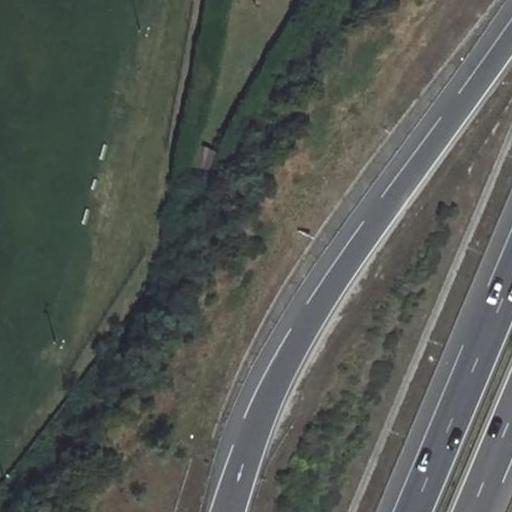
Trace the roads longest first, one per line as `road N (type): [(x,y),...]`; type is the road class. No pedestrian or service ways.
road 1 (trunk): [(511,37),(311,318),(251,439),(229,511)]
road 2 (trunk): [(511,276),(412,511)]
